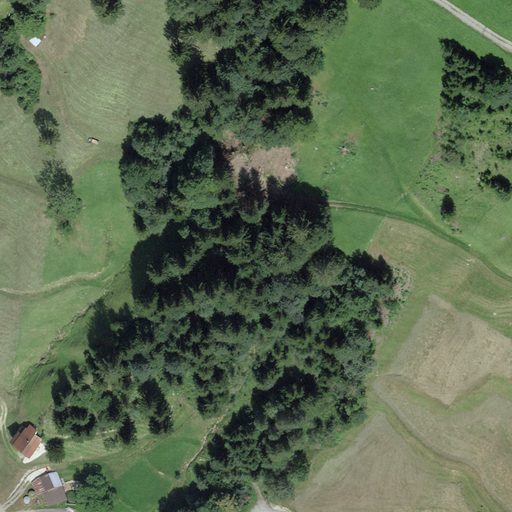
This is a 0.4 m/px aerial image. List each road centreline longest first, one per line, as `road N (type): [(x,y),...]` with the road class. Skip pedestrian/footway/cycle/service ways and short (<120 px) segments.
road 1 (track): [(0,177),(49,191),(117,151),(74,129),(51,69),(22,36),(20,11),(0,9)]
road 2 (track): [(266,511),(254,483),(224,470),(206,445),(157,436),(39,473),(0,507)]
road 3 (track): [(511,511),(477,468),(424,440),(371,386),(402,376),(449,392),(485,377)]
road 4 (track): [(237,164),(299,201),(410,219),(511,280)]
